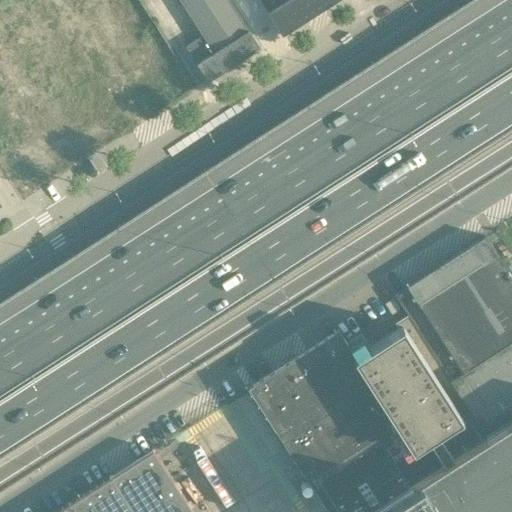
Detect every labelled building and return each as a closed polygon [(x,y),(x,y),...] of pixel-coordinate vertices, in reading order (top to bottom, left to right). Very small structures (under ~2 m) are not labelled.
[(181,0),(203,34),(186,45),(208,79),(258,48),(227,0),(181,0)] [(332,0),(260,0),(281,33),(332,0)] [(393,293),(407,314),(480,428),(511,407),(511,277),(484,235),(393,293)] [(511,511),(511,419),(453,457),(448,449),(480,428),(407,314),(394,322),(397,327),(353,355),(337,329),(248,387),(306,478),(311,475),(334,511),(511,511)] [(228,404),(264,461),(283,449),(246,392),(228,404)] [(51,511),(193,511),(152,448),(51,511)] [(210,479),(201,462),(181,473),(190,489),(210,479)]
